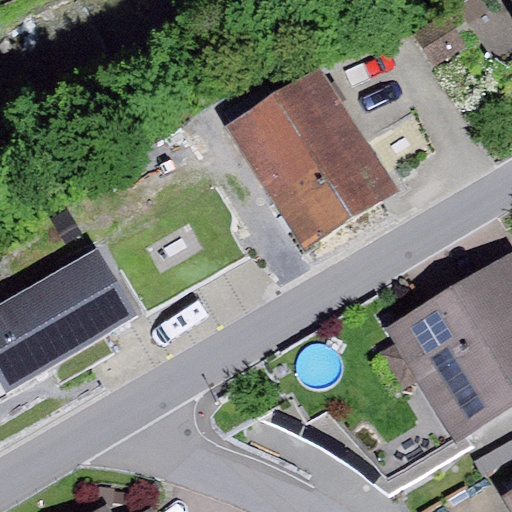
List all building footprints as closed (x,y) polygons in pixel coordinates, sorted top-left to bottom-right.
[(458,28),(423,50),(434,66),(469,46),(458,28)] [(305,248),(397,189),(319,67),(227,125),(305,248)] [(147,316),(247,257),(219,210),(120,268),(147,316)] [(0,367),(11,386),(137,315),(99,248),(0,303),(0,367)] [(454,440),(511,407),(511,252),(387,328),(454,440)] [(511,441),(475,461),(483,477),(511,461),(511,441)]
